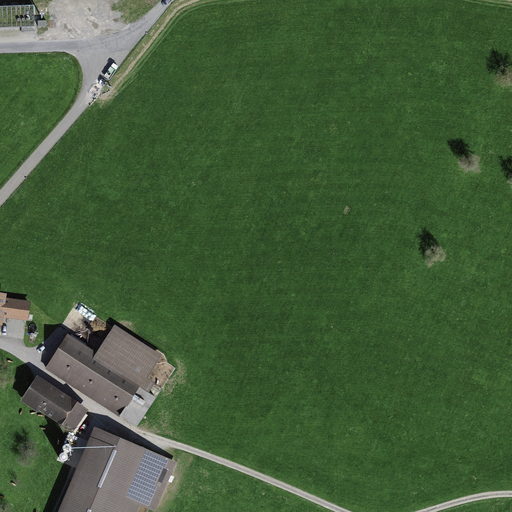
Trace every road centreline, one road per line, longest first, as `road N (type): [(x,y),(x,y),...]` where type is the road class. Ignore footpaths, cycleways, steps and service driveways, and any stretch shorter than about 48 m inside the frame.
road 1 (track): [(334,511),(118,425),(0,346)]
road 2 (residential): [(0,197),(99,72),(79,48),(0,48)]
